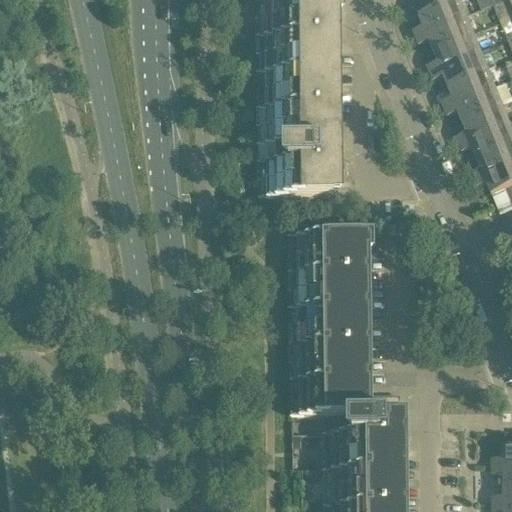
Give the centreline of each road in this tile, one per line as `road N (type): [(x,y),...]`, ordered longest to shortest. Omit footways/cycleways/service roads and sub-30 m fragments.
road 1 (secondary): [(80,0),(130,222),(166,511)]
road 2 (secondary): [(204,511),(171,251),(156,0)]
road 3 (residential): [(499,374),(373,40),(368,0)]
road 4 (residential): [(431,511),(431,399),(439,381),(499,374)]
